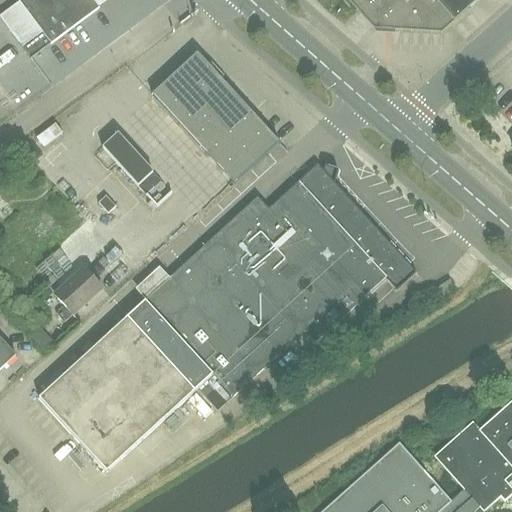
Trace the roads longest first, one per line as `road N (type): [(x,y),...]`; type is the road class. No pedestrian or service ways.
road 1 (unclassified): [(0,122),(156,0)]
road 2 (secondary): [(393,123),(250,0)]
road 3 (secondary): [(511,228),(393,123)]
road 4 (unclassified): [(393,123),(511,21)]
